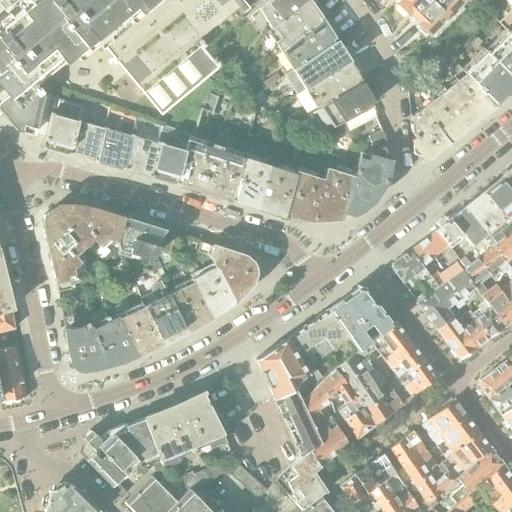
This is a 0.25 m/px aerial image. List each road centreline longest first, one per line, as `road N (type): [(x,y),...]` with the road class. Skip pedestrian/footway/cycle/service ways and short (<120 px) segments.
road 1 (residential): [(314,281),(276,240),(55,170),(7,179)]
road 2 (residential): [(58,413),(218,351),(314,281)]
road 3 (residential): [(7,179),(58,413)]
road 4 (residential): [(427,196),(404,175),(389,57),(356,0)]
road 5 (residential): [(328,476),(457,383)]
road 6 (residential): [(314,281),(427,196)]
road 7 (residential): [(457,383),(375,275)]
